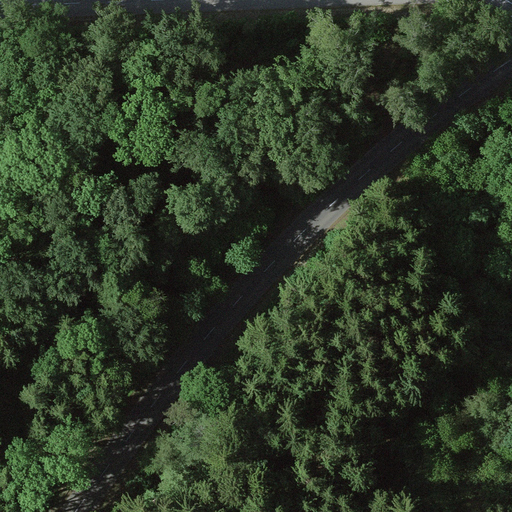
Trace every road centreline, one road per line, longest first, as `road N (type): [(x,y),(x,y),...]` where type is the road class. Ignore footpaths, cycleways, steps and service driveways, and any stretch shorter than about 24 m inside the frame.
road 1 (tertiary): [(74,511),(187,358),(262,272),(401,141),(511,58)]
road 2 (tertiary): [(154,0),(0,5)]
